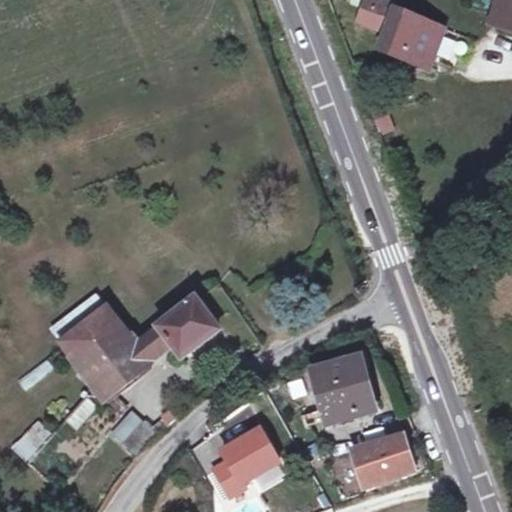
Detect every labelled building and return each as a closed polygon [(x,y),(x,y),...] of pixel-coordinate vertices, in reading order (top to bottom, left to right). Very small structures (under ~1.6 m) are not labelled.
[(382,0),(379,0),(378,4),(398,12),(400,7),(382,0)] [(511,0),(498,0),(491,26),(511,32),(511,0)] [(375,3),(366,25),(387,33),(380,53),(430,72),(446,30),(398,12),(378,4),(375,3)] [(384,105),(371,111),(375,121),(375,122),(388,117),(384,105)] [(388,117),(375,122),(380,135),(393,130),(388,117)] [(63,345),(109,310),(97,295),(52,331),(63,345)] [(198,302),(147,340),(160,357),(174,347),(184,360),(221,332),(198,302)] [(109,310),(63,345),(105,400),(151,365),(150,365),(137,348),(109,310)] [(150,365),(160,357),(147,340),(137,348),(150,365)] [(361,363),(316,376),(329,425),(376,412),(361,363)] [(99,409),(90,400),(69,423),(77,432),(99,409)] [(128,409),(119,401),(114,407),(122,415),(128,409)] [(171,413),(165,419),(170,425),(176,419),(171,413)] [(127,447),(146,426),(133,415),(114,435),(127,447)] [(151,431),(146,426),(127,447),(138,457),(170,425),(165,419),(151,431)] [(229,467),(216,475),(230,500),(244,492),(242,489),(279,466),(261,435),(223,458),(229,467)] [(405,439),(356,452),(367,489),(417,474),(405,439)]
